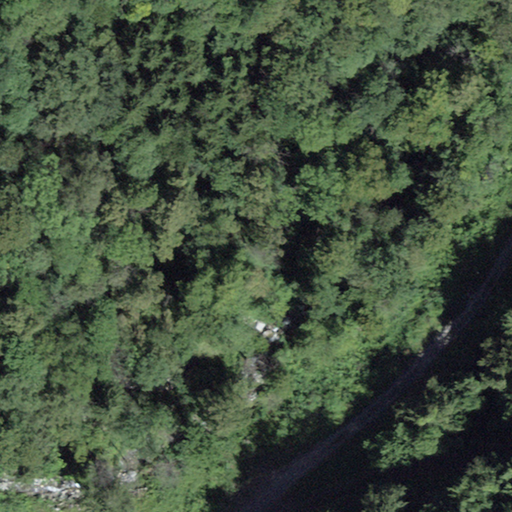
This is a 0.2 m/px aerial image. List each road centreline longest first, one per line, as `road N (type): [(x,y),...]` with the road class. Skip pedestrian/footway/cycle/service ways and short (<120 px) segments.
road 1 (track): [(511,243),(417,377),(344,437),(277,468),(231,511)]
road 2 (track): [(280,511),(379,471),(511,441)]
